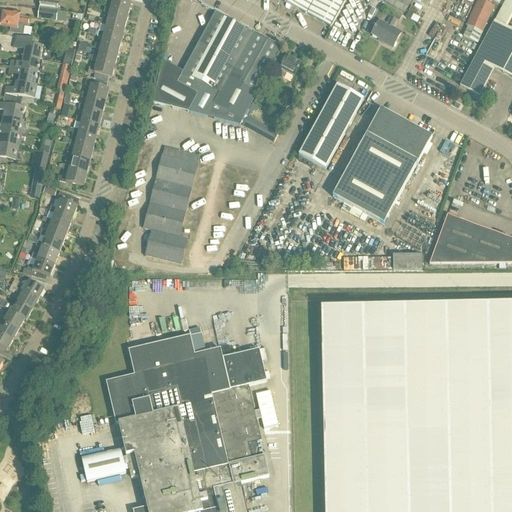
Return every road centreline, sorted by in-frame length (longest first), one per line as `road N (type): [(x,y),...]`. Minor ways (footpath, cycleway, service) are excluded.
road 1 (residential): [(0,408),(79,255),(150,0)]
road 2 (unclassified): [(511,152),(233,0)]
